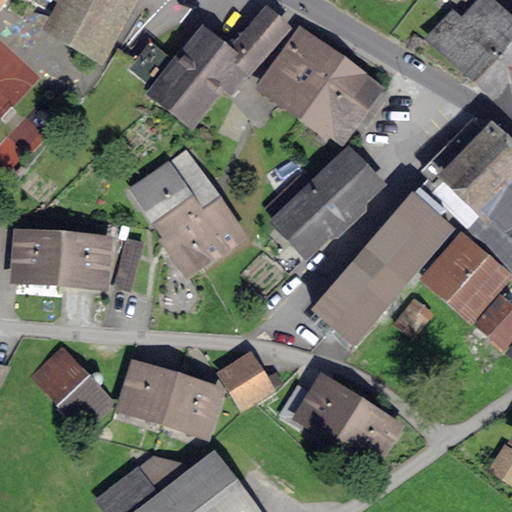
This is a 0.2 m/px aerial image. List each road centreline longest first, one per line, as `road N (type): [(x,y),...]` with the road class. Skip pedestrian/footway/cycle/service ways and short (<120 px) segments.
road 1 (residential): [(445,445),(387,389),(348,369),(243,345),(0,328)]
road 2 (primary): [(511,128),(294,0)]
